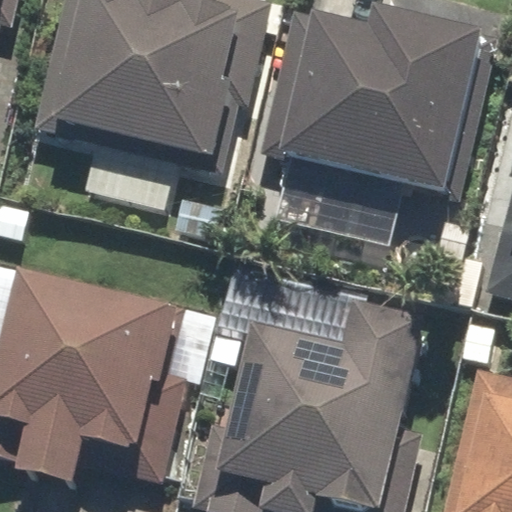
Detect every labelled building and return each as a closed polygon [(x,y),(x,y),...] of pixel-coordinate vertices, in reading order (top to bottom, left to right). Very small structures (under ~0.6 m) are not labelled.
[(0,0),(0,79),(18,0),(0,0)] [(62,0),(28,149),(230,194),(270,16),(199,0),(62,0)] [(362,46),(287,29),(253,176),(283,183),(270,237),(388,264),(400,214),(454,226),(491,62),(365,34),(362,46)] [(510,198),(479,313),(511,321),(511,146),(499,195),(510,198)] [(210,255),(226,216),(185,198),(168,237),(210,255)] [(184,321),(0,279),(0,479),(11,482),(6,503),(45,511),(64,511),(74,471),(166,492),(188,394),(168,389),(184,321)] [(208,438),(190,511),(381,511),(422,337),(269,301),(256,355),(245,352),(224,441),(208,438)] [(511,511),(511,392),(473,383),(442,511),(511,511)]
